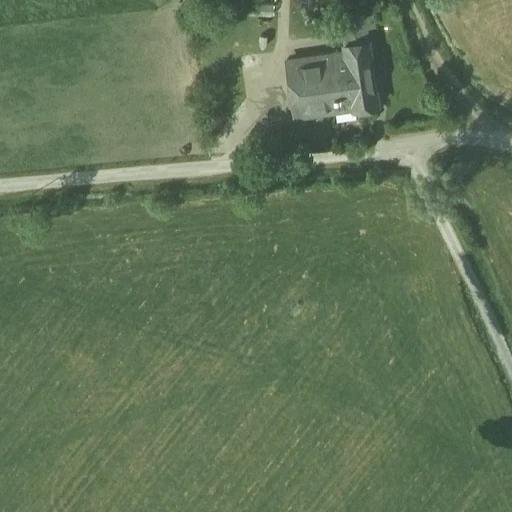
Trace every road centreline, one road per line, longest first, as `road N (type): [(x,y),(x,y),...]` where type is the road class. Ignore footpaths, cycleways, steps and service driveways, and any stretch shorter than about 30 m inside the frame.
road 1 (unclassified): [(511,136),(478,131),(0,178)]
road 2 (track): [(407,138),(511,368)]
road 3 (track): [(506,134),(427,60),(406,0)]
